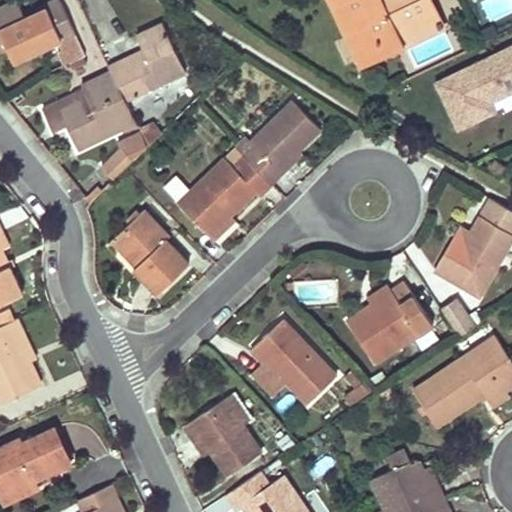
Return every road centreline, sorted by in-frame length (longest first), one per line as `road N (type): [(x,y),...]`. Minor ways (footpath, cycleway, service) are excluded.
road 1 (residential): [(110,370),(174,334),(290,227),(334,203)]
road 2 (residential): [(110,370),(71,283),(66,220),(0,131)]
road 3 (residential): [(334,203),(341,177),(366,163),(393,171),(406,193),(401,218),(381,234),(356,233),(337,216)]
road 4 (residential): [(177,511),(110,370)]
